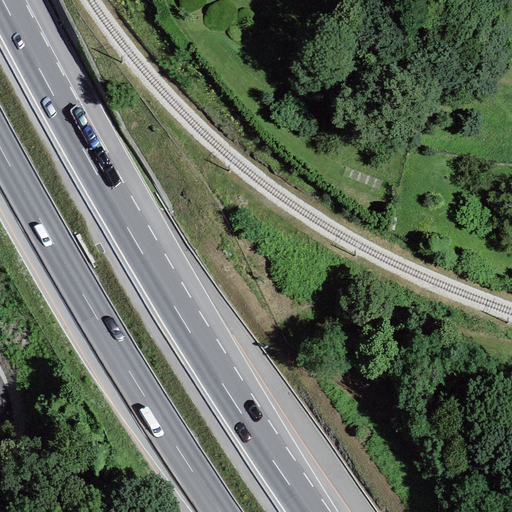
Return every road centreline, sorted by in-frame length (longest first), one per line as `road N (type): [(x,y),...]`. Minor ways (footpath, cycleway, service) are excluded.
road 1 (motorway): [(307,511),(143,257),(2,0)]
road 2 (motorway): [(0,147),(218,511)]
